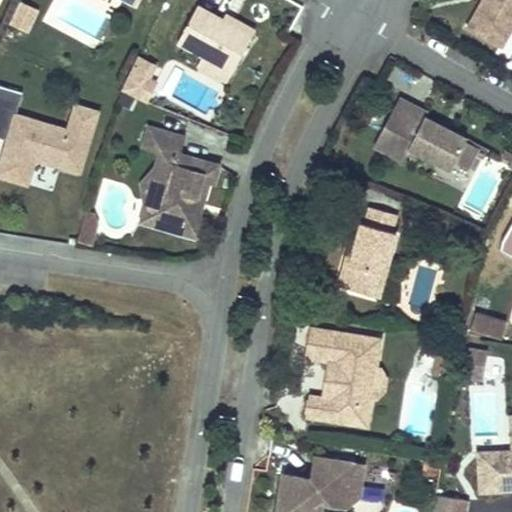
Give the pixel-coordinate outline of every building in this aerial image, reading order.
[(511,0),(484,0),(466,31),(503,52),(511,36),(511,0)] [(23,41),(34,18),(18,11),(8,33),(23,41)] [(249,40),(195,12),(175,49),(200,63),(229,78),(249,40)] [(229,78),(200,63),(195,71),(224,87),(229,78)] [(148,89),(155,76),(137,67),(126,89),(150,102),(154,95),(148,89)] [(0,83),(0,132),(8,134),(16,86),(0,83)] [(150,102),(126,89),(121,100),(145,112),(150,102)] [(79,174),(100,108),(73,100),(65,124),(13,109),(0,150),(0,177),(27,185),(34,161),(79,174)] [(464,174),(474,156),(461,149),(463,146),(422,123),(424,118),(397,103),(370,149),(398,165),(405,153),(446,176),(451,167),(464,174)] [(158,155),(154,172),(168,192),(143,212),(158,231),(199,241),(204,223),(191,219),(194,207),(199,208),(204,186),(208,187),(213,168),(177,159),(181,144),(144,135),(141,150),(158,155)] [(511,164),(505,160),(501,167),(507,171),(505,175),(511,179),(511,164)] [(168,192),(154,172),(139,187),(143,212),(168,192)] [(348,247),(336,292),(374,302),(391,241),(386,240),(392,218),(365,211),(359,232),(356,232),(351,247),(348,247)] [(511,224),(498,251),(511,259),(511,224)] [(495,324),(476,319),(471,335),(490,340),(495,324)] [(507,327),(495,324),(490,340),(502,344),(507,327)] [(451,336),(442,333),(440,343),(459,348),(464,328),(454,325),(451,336)] [(471,335),(469,342),(501,351),(502,344),(490,340),(471,335)] [(307,337),(302,363),(322,367),(333,369),(326,405),(316,403),(308,402),(304,425),(363,435),(378,349),(307,337)] [(426,348),(424,362),(432,364),(428,385),(441,388),(448,353),(426,348)] [(487,364),(467,360),(466,365),(486,369),(487,364)] [(466,365),(462,389),(482,392),(486,369),(466,365)] [(316,403),(326,405),(333,369),(322,367),(316,403)] [(479,466),(481,500),(511,497),(511,462),(511,463),(479,466)] [(310,489),(276,484),(271,511),(308,511),(319,508),(322,511),(349,511),(356,507),(362,474),(313,467),(310,489)] [(465,511),(468,497),(434,491),(430,511),(465,511)]
